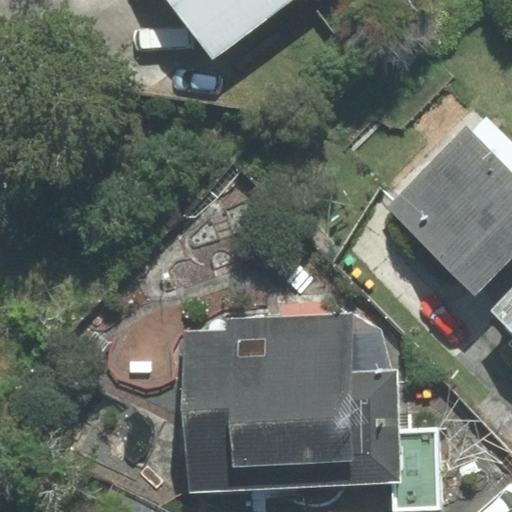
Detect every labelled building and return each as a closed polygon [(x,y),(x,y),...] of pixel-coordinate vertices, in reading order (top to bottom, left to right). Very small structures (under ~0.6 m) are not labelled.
[(130,0),(36,0),(37,50),(131,49),(130,0)] [(160,0),(220,75),(315,0),(160,0)] [(452,357),(487,323),(511,348),(511,157),(470,115),(374,209),(392,227),(357,261),(452,357)] [(0,155),(0,287),(11,290),(36,162),(0,155)] [(444,511),(442,430),(398,431),(396,360),(379,325),(360,316),(176,322),(182,500),(391,494),(391,511),(444,511)]
